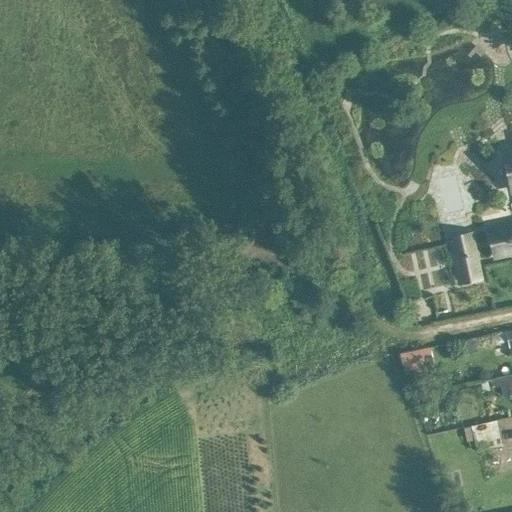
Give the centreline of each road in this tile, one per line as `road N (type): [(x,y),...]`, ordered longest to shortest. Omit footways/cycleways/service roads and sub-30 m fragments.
road 1 (track): [(0,238),(97,238),(276,276),(259,166),(196,0)]
road 2 (track): [(203,261),(73,353),(12,429),(0,463)]
road 3 (track): [(276,276),(404,333),(511,315)]
